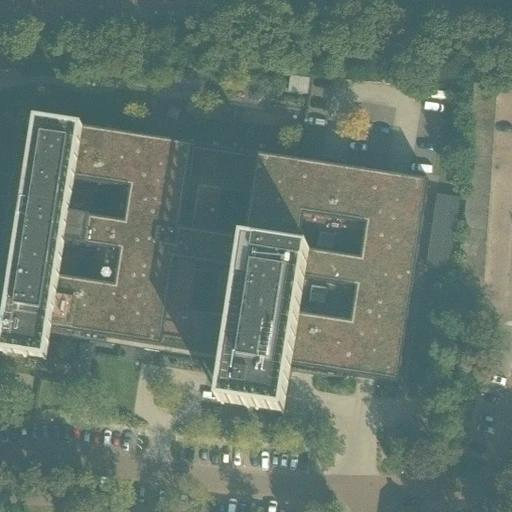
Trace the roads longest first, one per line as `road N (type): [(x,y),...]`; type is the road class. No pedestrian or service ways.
road 1 (unclassified): [(370,490),(471,493),(493,475),(511,402)]
road 2 (unclassified): [(153,469),(348,489)]
road 3 (unclassified): [(0,463),(82,458),(153,469)]
road 4 (unclassified): [(163,416),(185,419),(191,382),(147,375),(144,413)]
